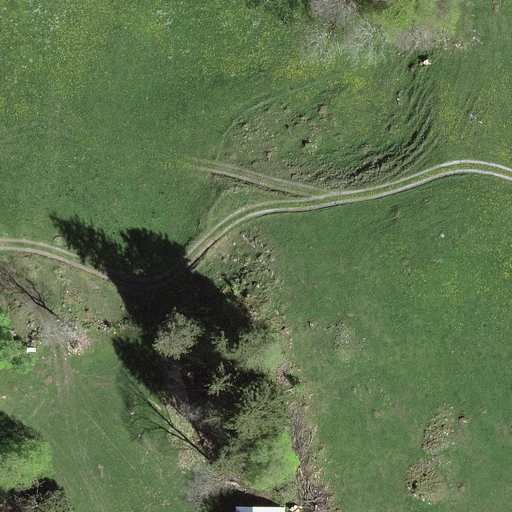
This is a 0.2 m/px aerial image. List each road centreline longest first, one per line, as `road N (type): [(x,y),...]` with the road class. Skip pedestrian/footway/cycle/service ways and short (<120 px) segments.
road 1 (track): [(511,175),(463,166),(346,198),(244,214),(156,283),(131,283),(49,251),(0,243)]
road 2 (track): [(180,161),(346,198)]
road 3 (track): [(67,410),(40,312),(0,279)]
